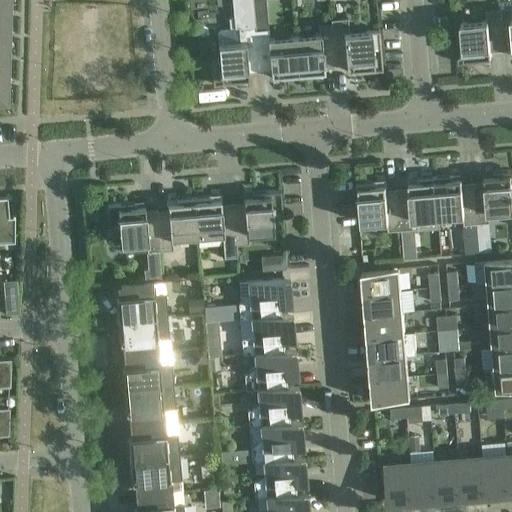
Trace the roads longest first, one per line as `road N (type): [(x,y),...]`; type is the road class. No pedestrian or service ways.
road 1 (residential): [(342,511),(314,131)]
road 2 (residential): [(61,324),(52,157)]
road 3 (residential): [(177,144),(165,0)]
road 4 (residential): [(177,144),(314,131)]
road 5 (residential): [(73,461),(61,324)]
road 6 (residential): [(52,157),(177,144)]
road 7 (residential): [(418,123),(408,0)]
